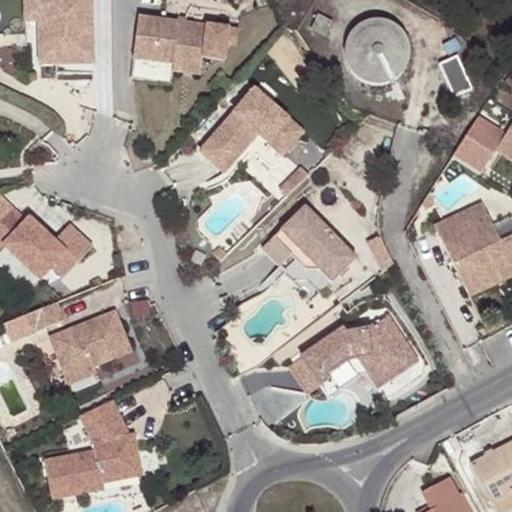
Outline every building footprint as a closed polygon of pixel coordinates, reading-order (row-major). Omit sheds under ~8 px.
[(38,27),(36,0),(22,0),(24,48),(54,48),(54,56),(63,56),(62,27),(38,27)] [(36,0),(38,27),(62,27),(63,56),(92,56),(90,0),(36,0)] [(206,20),(139,9),(132,51),(174,58),(174,53),(201,57),(201,52),(206,20)] [(370,82),(381,83),(391,80),(400,73),(406,64),(409,54),(409,43),(405,32),(397,24),(388,19),(377,16),(366,18),(356,23),(349,31),(344,41),(343,52),(345,62),(351,72),(359,79),(370,82)] [(238,25),(206,20),(201,52),(223,55),(226,39),(235,41),(238,25)] [(174,58),(132,51),(129,71),(168,77),(172,65),(174,58)] [(201,57),(174,53),(174,58),(172,65),(199,69),(201,57)] [(451,96),(469,87),(457,56),(439,63),(451,96)] [(246,85),(195,149),(219,169),(251,129),(277,149),(296,125),(246,85)] [(511,110),(491,141),(511,156),(511,110)] [(272,182),(280,189),(302,166),(294,159),(272,182)] [(435,200),(427,189),(421,200),(426,206),(435,200)] [(14,198),(0,211),(0,241),(5,236),(41,271),(53,259),(68,244),(56,233),(31,209),(28,212),(14,198)] [(299,198),(257,242),(275,259),(293,240),(305,252),(318,252),(334,267),(351,249),(299,198)] [(481,198),(435,221),(466,282),(511,258),(511,228),(500,235),(481,198)] [(71,218),(56,233),(68,244),(79,255),(93,240),(71,218)] [(209,247),(217,255),(224,248),(216,240),(209,247)] [(293,240),(275,259),(281,265),(292,254),(300,262),(314,262),(327,274),(334,267),(318,252),(305,252),(293,240)] [(79,255),(68,244),(53,259),(64,270),(79,255)] [(511,258),(466,282),(470,289),(511,268),(511,258)] [(58,294),(27,306),(34,323),(64,312),(58,294)] [(116,304),(51,329),(66,368),(94,358),(131,344),(116,304)] [(343,330),(301,358),(320,387),(329,381),(328,375),(348,362),(359,360),(372,357),(388,382),(418,362),(388,317),(382,321),(346,335),(343,330)] [(372,357),(359,360),(378,389),(388,382),(372,357)] [(94,358),(66,368),(68,375),(96,364),(94,358)] [(301,358),(288,367),(307,397),(320,387),(301,358)] [(114,394),(82,409),(94,435),(95,444),(44,452),(52,489),(102,482),(101,476),(141,469),(135,438),(130,439),(128,430),(129,429),(114,394)] [(496,502),(511,493),(511,436),(474,458),(496,502)] [(426,511),(468,511),(459,494),(473,490),(462,470),(434,485),(443,503),(427,511),(426,511)] [(459,494),(468,511),(484,511),(473,490),(459,494)] [(503,511),(511,507),(511,493),(496,502),(500,511),(503,511)]
